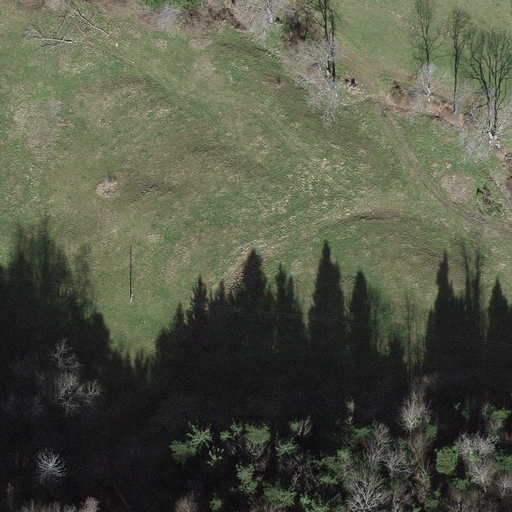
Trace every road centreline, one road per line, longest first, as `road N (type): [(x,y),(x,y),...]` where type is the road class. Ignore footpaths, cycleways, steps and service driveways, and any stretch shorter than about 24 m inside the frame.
road 1 (track): [(349,53),(390,93),(414,200),(260,244),(216,290),(150,399),(104,431),(0,460)]
road 2 (track): [(349,53),(511,119)]
road 3 (track): [(414,200),(511,272)]
